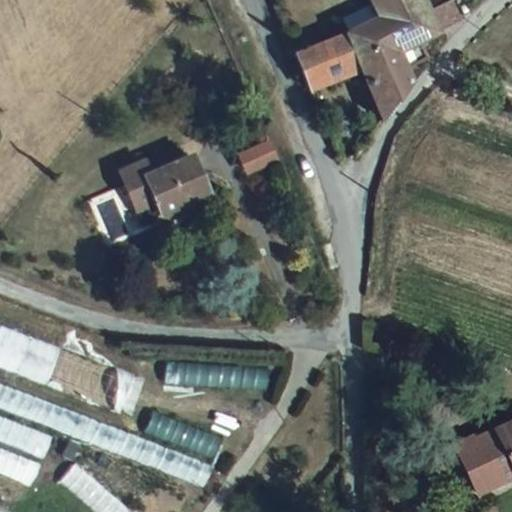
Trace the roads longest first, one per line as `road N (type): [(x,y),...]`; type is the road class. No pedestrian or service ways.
road 1 (unclassified): [(0,286),(110,330),(350,338)]
road 2 (residential): [(501,0),(453,44),(345,219)]
road 3 (unclassified): [(345,219),(253,0)]
road 4 (unclassified): [(349,511),(350,338)]
